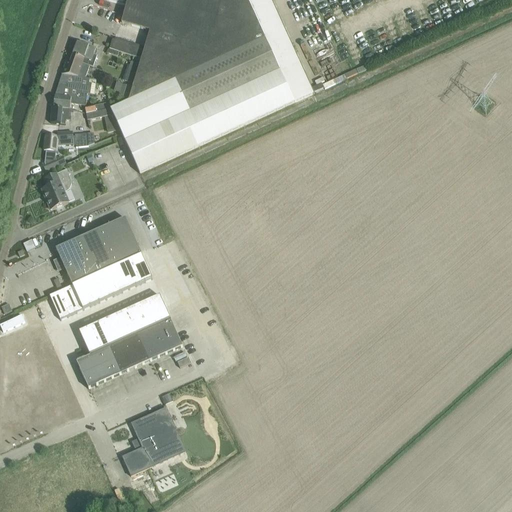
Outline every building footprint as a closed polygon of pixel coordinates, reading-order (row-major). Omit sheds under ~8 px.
[(111,110),(113,116),(136,166),(140,175),(313,95),(309,86),(270,0),(128,0),(122,24),(150,32),(145,49),(142,60),(133,88),(129,102),(111,110)] [(113,40),(110,50),(142,60),(145,49),(116,39),(115,41),(113,40)] [(94,55),(96,50),(78,43),(73,55),(88,60),(86,66),(90,67),(93,68),(97,57),(94,55)] [(86,79),(90,67),(86,66),(88,60),(73,55),(70,64),(67,62),(62,76),(86,79)] [(62,76),(55,97),(70,99),(87,101),(88,95),(90,80),(86,79),(62,76)] [(120,93),(119,95),(128,98),(131,86),(122,84),(120,93)] [(55,97),(54,108),(69,110),(70,105),(86,107),(87,101),(70,99),(55,97)] [(95,107),(85,109),(87,115),(111,109),(110,104),(95,107)] [(71,122),(72,110),(69,110),(54,108),(53,108),(52,108),(51,124),(66,126),(66,121),(71,122)] [(111,109),(87,115),(88,121),(113,116),(111,110),(111,109)] [(46,137),(44,152),(46,152),(45,165),(54,160),(55,153),(56,147),(74,146),(73,133),(67,134),(57,134),(58,138),(46,137)] [(88,148),(87,135),(75,136),(76,149),(88,148)] [(59,167),(56,160),(54,160),(45,165),(43,166),(46,173),(59,167)] [(67,171),(45,180),(48,188),(42,191),(51,211),(69,203),(65,194),(67,193),(69,192),(70,190),(72,186),(72,184),(71,182),(67,171)] [(142,256),(126,219),(102,230),(119,266),(130,261),(142,256)] [(119,266),(102,230),(80,240),(96,277),(107,272),(119,266)] [(60,259),(53,262),(57,271),(64,268),(73,287),(85,282),(96,277),(80,240),(56,251),(60,259)] [(32,241),(24,245),(27,253),(35,249),(32,241)] [(142,256),(130,261),(141,286),(153,281),(142,256)] [(130,261),(119,266),(130,291),(141,286),(130,261)] [(119,266),(107,272),(118,296),(130,291),(119,266)] [(107,272),(96,277),(107,301),(118,296),(107,272)] [(96,277),(85,282),(96,306),(107,301),(96,277)] [(85,282),(73,287),(84,312),(96,306),(85,282)] [(73,287),(62,292),(73,317),(84,312),(73,287)] [(62,292),(50,297),(61,322),(73,317),(62,292)] [(160,297),(148,302),(159,327),(171,321),(160,297)] [(148,302),(137,307),(148,332),(159,327),(148,302)] [(5,316),(12,312),(9,305),(2,308),(5,316)] [(137,307),(125,312),(136,337),(139,336),(148,332),(137,307)] [(125,312),(114,317),(125,342),(136,337),(125,312)] [(114,317),(103,322),(114,347),(125,342),(114,317)] [(183,348),(171,321),(159,327),(148,332),(139,336),(151,363),(183,348)] [(103,322),(91,328),(102,352),(108,350),(114,347),(103,322)] [(91,328),(79,333),(90,358),(102,352),(91,328)] [(151,363),(139,336),(136,337),(125,342),(114,347),(108,350),(120,376),(151,363)] [(120,376),(108,350),(102,352),(90,358),(77,364),(89,390),(120,376)] [(163,398),(166,405),(173,402),(170,395),(163,398)] [(143,450),(123,459),(131,478),(186,453),(167,409),(132,425),(143,450)]
